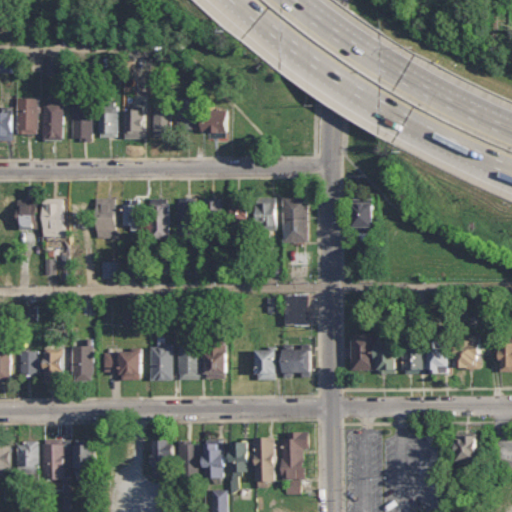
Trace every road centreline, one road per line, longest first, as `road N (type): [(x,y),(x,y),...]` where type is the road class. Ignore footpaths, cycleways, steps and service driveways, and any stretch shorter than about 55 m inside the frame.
road 1 (residential): [(511,405),(0,412)]
road 2 (tertiary): [(331,511),(329,0)]
road 3 (residential): [(329,165),(0,168)]
road 4 (motorway): [(511,132),(379,64)]
road 5 (motorway): [(379,104),(511,169)]
road 6 (motorway): [(280,36),(379,104)]
